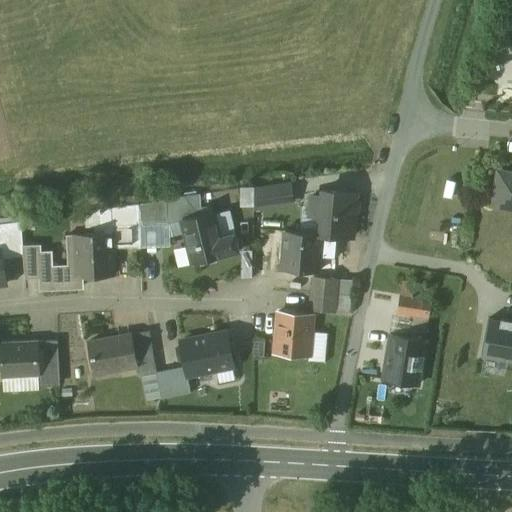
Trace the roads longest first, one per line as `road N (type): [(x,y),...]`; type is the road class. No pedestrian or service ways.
road 1 (residential): [(330,467),(404,126)]
road 2 (secondary): [(330,467),(161,458),(0,471)]
road 3 (residential): [(0,311),(238,301)]
road 4 (secondary): [(511,475),(330,467)]
road 5 (residential): [(404,126),(439,0)]
